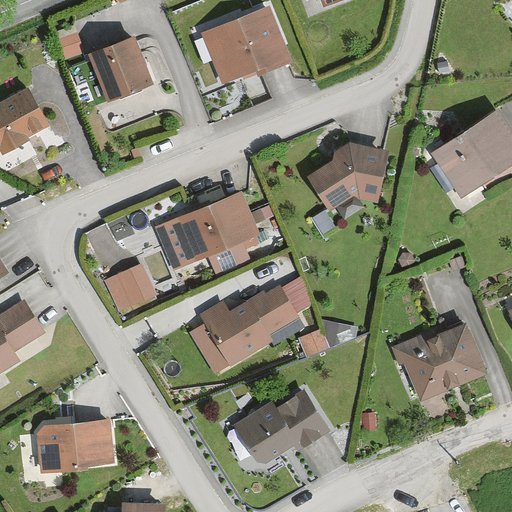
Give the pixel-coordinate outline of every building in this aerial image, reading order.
[(287,56),(266,5),(211,26),(221,51),(215,53),(223,76),(257,62),(259,68),(287,56)] [(221,51),(211,26),(205,29),(215,53),(221,51)] [(59,35),(65,49),(79,44),(74,30),(59,35)] [(149,78),(131,34),(90,50),(108,94),(149,78)] [(27,85),(0,100),(0,145),(1,148),(20,137),(18,133),(23,130),(45,118),(27,85)] [(437,149),(461,186),(477,175),(484,184),(511,168),(505,158),(511,152),(511,135),(495,111),(437,149)] [(373,193),(383,150),(351,143),(350,149),(338,147),(336,157),(311,173),(329,201),(355,189),(373,193)] [(244,188),(177,215),(193,254),(260,227),(244,188)] [(321,236),(337,226),(324,206),(308,216),(321,236)] [(193,254),(177,215),(155,224),(171,263),(193,254)] [(237,237),(207,249),(216,270),(245,258),(237,237)] [(142,254),(121,263),(133,293),(154,284),(142,254)] [(300,274),(279,286),(293,310),(310,299),(300,274)] [(225,308),(206,319),(229,358),(267,335),(264,329),(294,311),(293,310),(279,286),(278,284),(263,293),(261,290),(227,311),(225,308)] [(39,326),(21,298),(0,311),(0,362),(14,354),(9,345),(39,326)] [(206,319),(225,308),(221,300),(201,312),(206,319)] [(229,358),(206,319),(191,329),(215,366),(229,358)] [(353,342),(356,323),(328,319),(325,338),(353,342)] [(438,345),(406,357),(422,393),(484,367),(466,323),(435,335),(438,345)] [(435,335),(431,327),(391,343),(398,360),(406,357),(438,345),(435,335)] [(320,328),(299,337),(305,352),(326,344),(320,328)] [(268,401),(235,422),(256,454),(263,456),(292,437),(296,444),(325,425),(302,388),(272,407),(268,401)] [(109,456),(104,416),(43,422),(37,430),(41,466),(77,462),(77,459),(109,456)] [(158,511),(159,503),(122,501),(121,511),(158,511)]
